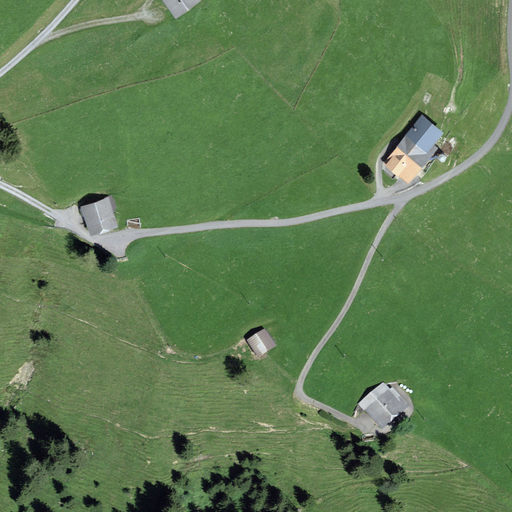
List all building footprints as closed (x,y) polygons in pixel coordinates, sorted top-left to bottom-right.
[(164,0),(176,14),(194,0),(164,0)] [(394,182),(398,176),(407,182),(432,145),(409,130),(385,167),(390,171),(386,177),(394,182)] [(82,208),(91,233),(117,224),(111,207),(115,205),(112,197),(82,208)] [(248,341),(258,356),(274,346),(264,331),(248,341)] [(383,384),(358,401),(375,426),(402,407),(391,390),(388,392),(383,384)]
